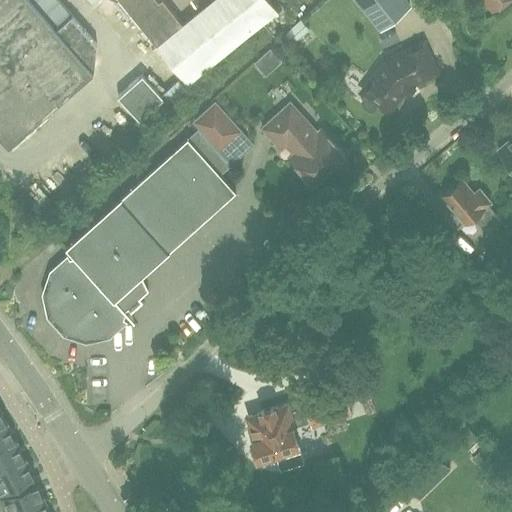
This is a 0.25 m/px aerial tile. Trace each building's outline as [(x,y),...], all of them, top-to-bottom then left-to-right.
[(72,15),(56,29),(30,0),(0,0),(0,135),(8,145),(93,71),(97,44),(72,15)] [(189,84),(279,10),(270,0),(209,0),(182,23),(163,0),(160,0),(159,1),(157,0),(120,0),(156,44),(189,84)] [(358,0),(381,28),(410,5),(405,0),(358,0)] [(485,0),(493,9),(503,0),(485,0)] [(412,83),(436,72),(422,42),(386,59),(361,91),(366,95),(361,101),(362,105),(369,110),(373,110),(378,104),(388,111),(404,90),(407,94),(415,87),(412,83)] [(140,120),(164,98),(142,74),(118,95),(140,120)] [(194,120),(219,149),(240,130),(215,102),(194,120)] [(344,155),(320,128),(317,131),(290,102),(262,127),(276,143),(287,134),(299,147),(288,157),(302,172),(310,181),(312,183),(344,155)] [(511,136),(498,148),(511,165),(511,136)] [(235,190),(187,137),(65,246),(75,257),(69,258),(53,272),(46,293),(51,314),(65,330),(86,337),(107,332),(123,318),(125,313),(127,315),(142,302),(139,298),(148,290),(140,276),(235,190)] [(465,222),(474,215),(486,229),(490,226),(499,218),(487,204),(491,201),(479,187),(474,192),(462,178),(442,195),(465,222)] [(457,241),(471,255),(478,248),(463,234),(457,241)] [(511,270),(511,268),(511,245),(502,238),(486,258),(493,263),(487,270),(494,276),(502,281),(511,270)] [(327,313),(345,331),(360,316),(343,297),(327,313)] [(298,445),(292,427),(310,421),(311,426),(353,414),(344,384),(302,396),(305,406),(289,411),(287,405),(287,403),(273,407),(261,410),(261,411),(248,415),(254,437),(251,438),(257,457),(278,450),(282,462),(299,457),(296,445),(298,445)] [(0,446),(15,439),(6,421),(0,423),(0,446)] [(0,469),(25,457),(15,439),(0,446),(0,469)] [(0,493),(34,476),(25,457),(0,469),(0,493)] [(429,493),(443,478),(426,461),(411,476),(429,493)] [(25,511),(46,504),(38,484),(0,499),(5,511),(25,511)]
